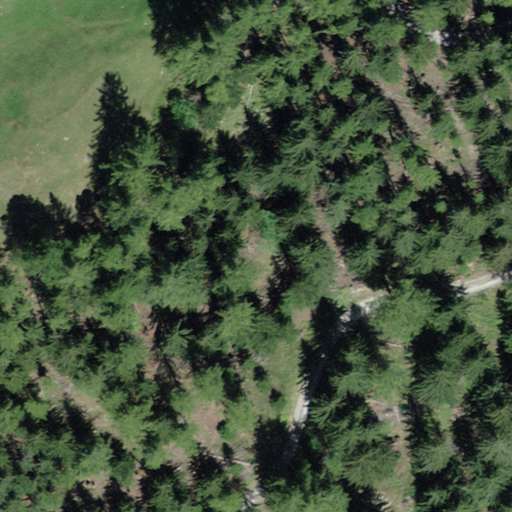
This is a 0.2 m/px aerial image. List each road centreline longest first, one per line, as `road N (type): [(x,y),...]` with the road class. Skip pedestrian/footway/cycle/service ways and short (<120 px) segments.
road 1 (track): [(230,511),(282,465),(315,378),(350,316),(511,269)]
road 2 (track): [(511,24),(444,37),(413,25),(387,0)]
